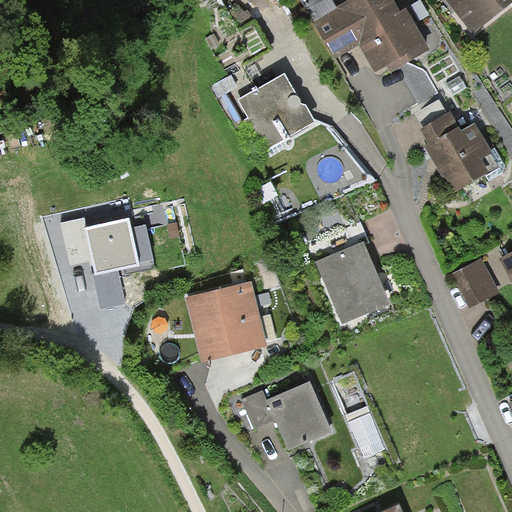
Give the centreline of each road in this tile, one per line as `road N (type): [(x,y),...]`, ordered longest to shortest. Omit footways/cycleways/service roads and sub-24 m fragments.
road 1 (residential): [(391,140),(401,208),(511,467)]
road 2 (track): [(0,331),(61,345),(121,385),(195,511)]
road 3 (residential): [(186,369),(213,419),(288,511)]
